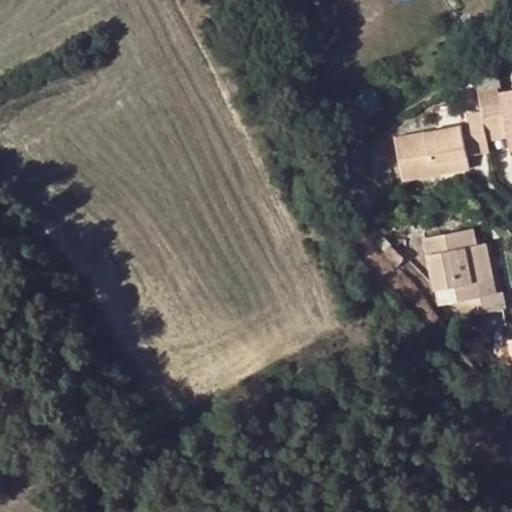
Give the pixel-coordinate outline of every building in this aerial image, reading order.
[(495,59),(474,70),(478,94),(482,114),(485,129),(506,125),(508,136),(511,152),(511,151),(511,92),(502,95),(495,59)] [(476,154),(489,152),(487,140),(485,129),(482,114),(468,116),(470,126),(476,154)] [(506,125),(485,129),(487,140),(508,136),(506,125)] [(461,128),(466,156),(476,154),(470,126),(461,128)] [(403,181),(468,169),(466,156),(461,128),(395,140),(403,181)] [(461,303),(464,319),(506,310),(502,293),(497,294),(494,280),(484,282),(476,246),(473,229),(426,239),(437,291),(455,288),(458,303),(461,303)] [(484,282),(494,280),(486,244),(476,246),(484,282)] [(503,399),(499,403),(506,412),(511,409),(503,399)]
